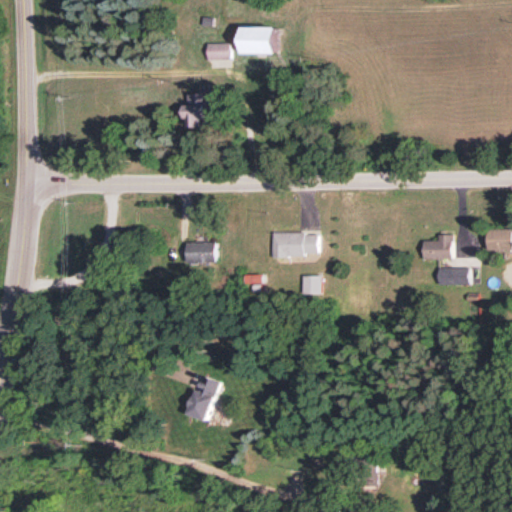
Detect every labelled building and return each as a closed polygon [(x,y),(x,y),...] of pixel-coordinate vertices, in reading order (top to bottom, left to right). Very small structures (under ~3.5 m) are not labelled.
[(279,26),(245,26),(244,52),(279,53),(279,26)] [(209,42),(209,58),(232,58),(232,41),(209,42)] [(190,92),(189,126),(208,126),(209,92),(190,92)] [(488,249),(511,248),(511,227),(487,228),(488,249)] [(272,254),(317,255),(318,232),(273,230),(272,254)] [(452,258),(451,232),(438,233),(438,239),(423,239),(423,258),(452,258)] [(217,260),(216,241),(187,241),(188,261),(217,260)] [(438,267),(438,284),(476,282),(475,266),(438,267)] [(322,293),(321,274),(303,274),(303,293),(322,293)] [(190,413),(209,419),(222,380),(203,374),(190,413)]
